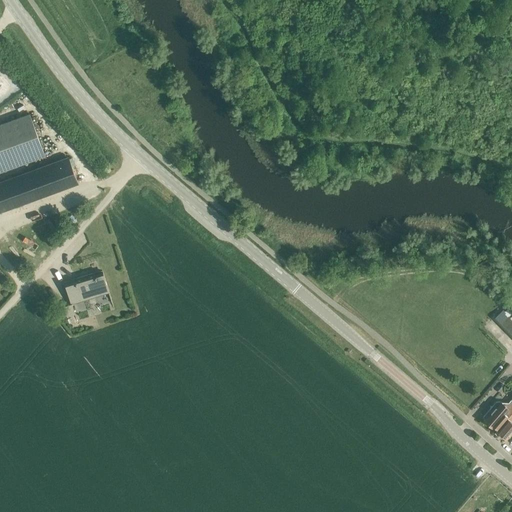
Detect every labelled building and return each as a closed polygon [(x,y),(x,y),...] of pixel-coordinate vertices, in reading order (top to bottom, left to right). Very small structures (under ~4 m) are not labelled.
[(0,124),(0,171),(45,155),(29,114),(0,124)] [(0,182),(0,211),(78,183),(68,157),(0,182)] [(71,303),(109,292),(103,272),(95,275),(95,272),(64,282),(71,302),(64,305),(67,316),(75,314),(71,303)] [(511,322),(509,320),(511,317),(511,313),(510,311),(511,310),(507,306),(495,317),(511,335),(511,322)] [(484,420),(497,431),(511,413),(511,400),(511,402),(511,403),(507,409),(499,402),(496,402),(483,417),(485,419),(484,420)] [(511,413),(497,431),(507,440),(511,433),(511,413)]
